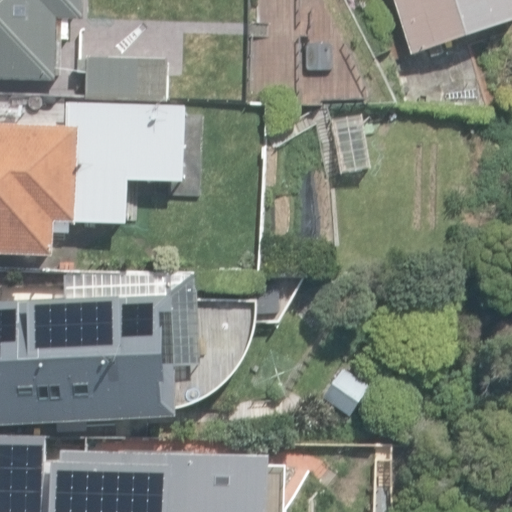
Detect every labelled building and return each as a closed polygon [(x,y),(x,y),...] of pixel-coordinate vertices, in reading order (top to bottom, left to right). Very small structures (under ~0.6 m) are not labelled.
[(0,0),(0,79),(58,82),(60,19),(84,20),(85,0),(0,0)] [(430,52),(432,60),(446,55),(444,48),(511,26),(511,0),(398,0),(416,56),(430,52)] [(87,97),(167,100),(167,98),(168,59),(88,56),(87,97)] [(292,105),(324,108),(324,61),(293,59),(292,105)] [(71,128),(0,125),(0,254),(56,256),(57,222),(128,224),(129,181),(184,183),(186,110),(71,107),(71,128)] [(0,301),(0,425),(61,423),(61,434),(91,432),(90,419),(171,415),(165,294),(0,301)] [(353,416),(374,387),(347,367),(326,397),(353,416)] [(274,511),(276,458),(63,452),(63,464),(56,465),(54,511),(274,511)]
